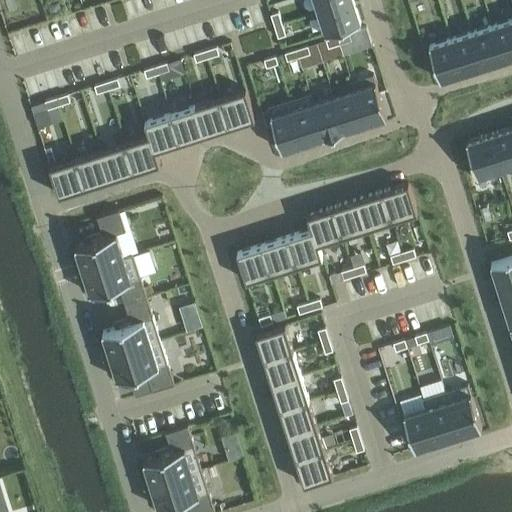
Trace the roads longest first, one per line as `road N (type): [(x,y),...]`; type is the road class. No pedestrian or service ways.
road 1 (residential): [(45,211),(141,511)]
road 2 (residential): [(213,235),(291,504)]
road 3 (residential): [(178,169),(190,153),(235,138),(277,161),(416,116)]
road 4 (residential): [(213,235),(442,156)]
road 5 (residential): [(291,504),(511,434)]
road 6 (residential): [(442,156),(511,375)]
road 7 (residential): [(0,70),(45,211)]
road 8 (residential): [(45,211),(178,169)]
road 9 (residential): [(370,0),(400,94),(416,116)]
